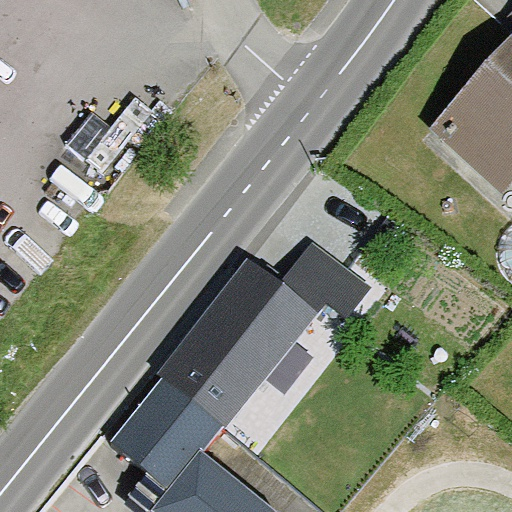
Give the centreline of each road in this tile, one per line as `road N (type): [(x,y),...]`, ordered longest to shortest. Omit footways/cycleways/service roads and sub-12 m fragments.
road 1 (tertiary): [(0,495),(392,0)]
road 2 (track): [(511,486),(491,477),(442,477),(390,511)]
